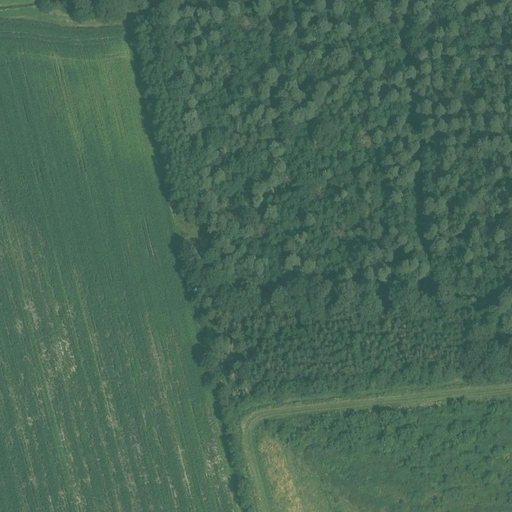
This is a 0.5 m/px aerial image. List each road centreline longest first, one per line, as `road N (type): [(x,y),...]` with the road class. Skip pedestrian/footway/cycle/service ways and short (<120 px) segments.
road 1 (track): [(0,15),(77,26),(124,22),(142,16),(138,0)]
road 2 (track): [(142,16),(278,0)]
